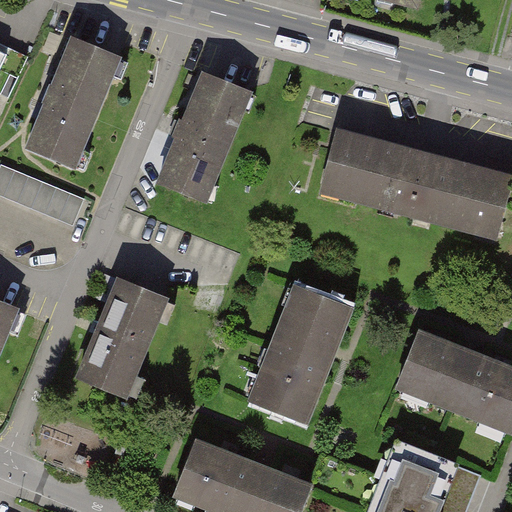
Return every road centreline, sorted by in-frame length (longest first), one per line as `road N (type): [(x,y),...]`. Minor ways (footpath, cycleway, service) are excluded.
road 1 (residential): [(192,7),(6,464)]
road 2 (primary): [(192,7),(511,91)]
road 3 (residential): [(6,464),(120,511)]
